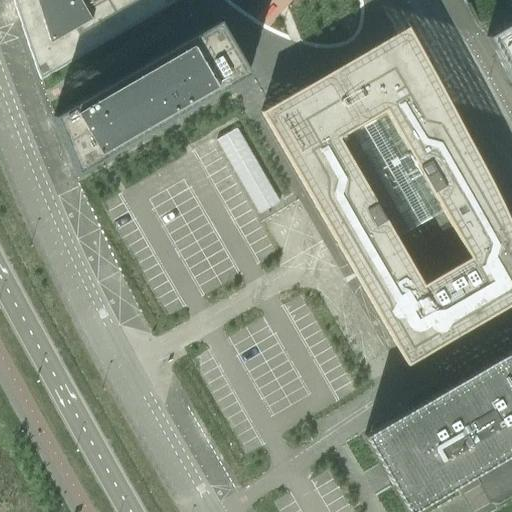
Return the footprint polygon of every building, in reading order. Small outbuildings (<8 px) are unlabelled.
[(31,57),(39,80),(177,0),(12,0),(16,12),(23,35),(31,57)] [(511,88),(511,21),(485,38),(511,88)] [(53,117),(76,174),(239,80),(248,75),(218,22),(53,117)] [(500,311),(511,303),(511,231),(490,184),(463,133),(413,41),(361,71),(373,93),(375,96),(383,110),(360,124),(336,138),(306,86),(260,113),(348,266),(356,261),(369,283),(361,287),(406,365),(452,339),(395,239),(442,212),(500,311)] [(215,142),(215,143),(256,214),(257,214),(257,215),(258,215),(259,215),(277,204),(278,204),(278,203),(278,202),(237,131),(237,130),(236,130),(235,130),(234,130),(216,140),(216,141),(215,141),(215,142)] [(392,420),(363,436),(406,511),(411,511),(511,453),(511,350),(412,408),(418,417),(397,429),(392,420)]
